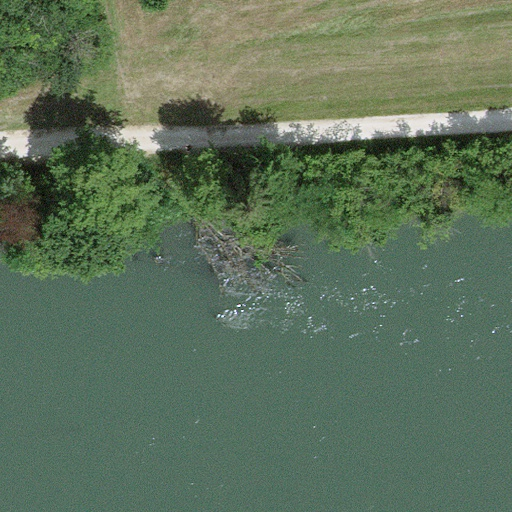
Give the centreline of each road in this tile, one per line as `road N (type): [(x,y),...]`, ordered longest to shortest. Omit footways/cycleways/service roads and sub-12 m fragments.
road 1 (track): [(511,120),(0,143)]
road 2 (track): [(112,137),(102,79),(109,76),(511,16)]
